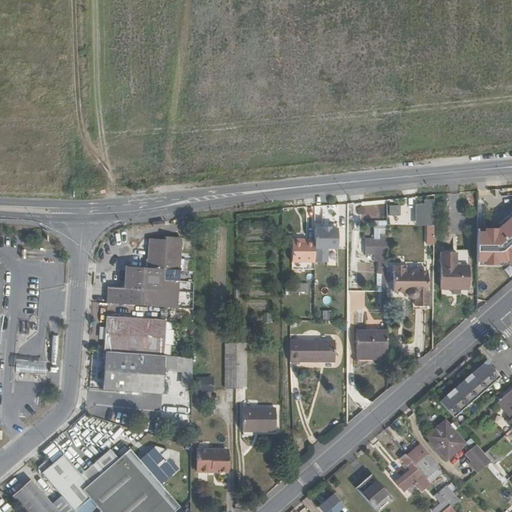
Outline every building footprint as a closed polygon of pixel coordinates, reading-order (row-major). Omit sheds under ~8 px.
[(424,204),(415,205),(415,225),(434,225),(434,199),(424,199),(424,204)] [(401,206),(390,205),(389,216),(400,216),(401,206)] [(478,235),(478,266),(502,266),(505,264),(508,264),(511,260),(511,215),(494,229),(486,229),(478,235)] [(386,254),(385,228),(374,228),(374,238),(364,238),(364,255),(386,254)] [(108,282),(107,298),(178,305),(184,233),(166,232),(166,234),(151,233),(148,263),(146,285),(124,283),(108,282)] [(301,235),(292,234),(292,257),(315,258),(315,236),(301,236),(301,235)] [(24,259),(44,255),(43,248),(23,251),(24,259)] [(458,254),(442,254),(442,290),(470,291),(470,268),(457,267),(458,254)] [(127,261),(124,283),(146,285),(148,263),(127,261)] [(406,264),(394,264),(394,291),(408,291),(408,293),(408,295),(410,298),(412,298),(414,298),(416,298),(416,306),(428,306),(428,273),(417,273),(417,270),(406,270),(406,264)] [(379,276),(388,276),(388,267),(379,267),(379,276)] [(309,281),(286,281),(285,288),(308,289),(309,281)] [(352,292),(351,308),(366,308),(366,293),(352,292)] [(323,319),(332,319),(332,310),(323,311),(323,319)] [(106,312),(103,348),(105,348),(163,353),(166,317),(106,312)] [(356,333),(356,355),(386,356),(387,334),(356,333)] [(334,342),(289,342),(288,363),(333,364),(334,342)] [(163,353),(105,348),(102,386),(162,391),(164,366),(165,353),(163,353)] [(225,383),(236,383),(236,349),(225,348),(225,383)] [(245,383),(246,349),(236,349),(236,383),(245,383)] [(176,354),(165,353),(164,366),(175,367),(176,354)] [(356,363),(386,363),(386,356),(356,355),(356,363)] [(46,364),(15,360),(14,372),(44,375),(46,364)] [(476,391),(492,377),(478,361),(464,373),(468,377),(470,380),(468,382),(476,391)] [(197,392),(213,391),(213,377),(197,377),(197,392)] [(511,426),(511,389),(497,402),(510,419),(507,421),(511,426)] [(437,405),(440,403),(430,391),(427,394),(437,405)] [(274,409),(241,409),(241,432),(274,433),(274,409)] [(93,418),(83,426),(89,432),(98,425),(93,418)] [(459,450),(466,444),(453,428),(450,425),(445,419),(426,436),(430,440),(439,452),(447,460),(451,457),(459,450)] [(437,453),(439,452),(430,440),(427,442),(437,453)] [(40,469),(76,511),(173,511),(179,507),(160,484),(177,469),(168,458),(168,450),(154,444),(138,457),(129,447),(117,456),(110,447),(94,460),(101,470),(87,481),(80,471),(63,451),(51,460),(49,458),(43,458),(38,463),(42,468),(40,469)] [(491,461),(484,453),(476,444),(466,453),(473,462),(472,463),(479,471),(488,464),(491,461)] [(500,459),(505,455),(495,444),(484,453),(491,461),(493,464),(500,458),(500,459)] [(457,462),(465,455),(459,450),(451,457),(457,462)] [(197,451),(196,473),(227,473),(228,452),(197,451)] [(421,491),(430,483),(426,478),(415,465),(405,453),(400,458),(410,470),(395,482),(403,491),(414,482),(421,491)] [(426,478),(440,466),(428,453),(415,465),(426,478)] [(94,460),(80,471),(87,481),(101,470),(94,460)] [(496,474),(500,471),(497,469),(493,464),(491,461),(488,464),(496,474)] [(442,473),(442,470),(440,466),(426,478),(430,483),(442,473)] [(507,480),(510,477),(501,466),(497,469),(500,471),(507,480)] [(375,511),(378,511),(392,499),(371,474),(355,488),(375,511)] [(58,511),(29,477),(10,493),(25,511),(58,511)] [(446,500),(452,495),(444,487),(438,492),(446,500)] [(450,505),(446,500),(438,492),(434,495),(441,503),(433,510),(434,511),(441,511),(443,511),(450,505)] [(322,511),(325,511),(339,500),(333,493),(318,507),(322,511)] [(452,508),(458,503),(452,495),(446,500),(450,505),(452,508)] [(61,497),(53,503),(57,509),(65,502),(61,497)]
